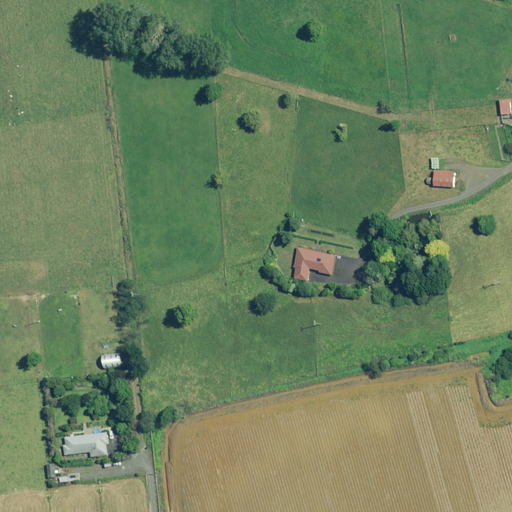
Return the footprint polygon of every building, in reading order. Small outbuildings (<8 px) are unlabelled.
[(511,113),(511,110),(511,99),(500,100),(502,115),(511,113)] [(456,172),(435,170),(434,186),(454,187),(455,179),(456,172)] [(336,255),(299,247),(294,267),(296,268),(294,278),(307,281),(310,269),(319,271),(319,272),(331,275),(336,255)] [(123,366),(121,353),(103,355),(105,368),(123,366)] [(109,444),(108,433),(66,438),(67,445),(64,445),(65,455),(91,452),(91,457),(108,455),(107,444),(109,444)] [(58,478),(57,474),(60,474),(60,469),(57,469),(56,464),(48,464),(49,479),(58,478)] [(80,480),(80,473),(69,474),(69,477),(61,478),(61,482),(80,480)]
